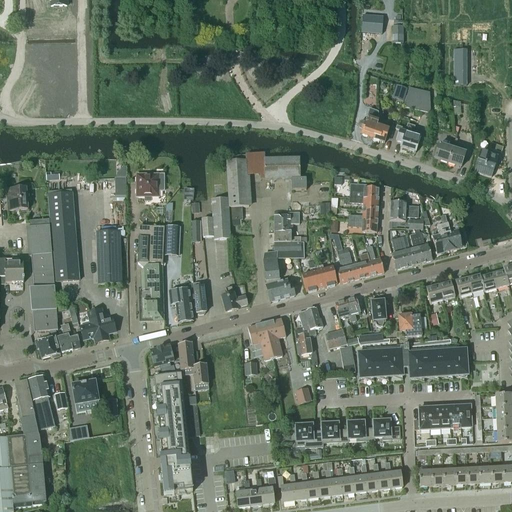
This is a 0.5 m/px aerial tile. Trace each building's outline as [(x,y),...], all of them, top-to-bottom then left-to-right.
[(50,0),(50,2),(49,2),(49,4),(50,4),(50,8),(66,8),(66,0),(50,0)] [(363,17),(362,33),(382,34),(383,19),(363,17)] [(403,27),(392,27),(392,44),(403,44),(403,27)] [(398,87),(396,93),(405,96),(407,90),(398,87)] [(403,108),(402,109),(430,115),(430,104),(429,97),(408,91),(403,108)] [(359,124),(357,128),(359,130),(362,131),(360,137),(372,141),(377,127),(378,122),(378,113),(369,110),(365,123),(364,125),(361,123),(359,124)] [(377,127),(372,141),(384,144),(389,131),(377,127)] [(399,131),(396,142),(402,144),(400,150),(402,150),(401,152),(405,154),(406,152),(415,154),(418,144),(420,138),(399,131)] [(491,144),(489,150),(501,154),(503,148),(491,144)] [(438,146),(434,160),(447,165),(452,150),(438,146)] [(452,150),(447,165),(460,169),(465,155),(452,150)] [(480,153),(473,173),(491,179),(497,159),(480,153)] [(264,155),(225,157),(226,163),(229,222),(242,221),(241,208),(248,208),(246,177),(260,176),(260,181),(291,180),(291,191),(306,190),(305,180),(299,180),(299,159),(264,160),(264,155)] [(163,176),(136,176),(136,198),(158,198),(158,192),(163,192),(163,176)] [(6,180),(0,180),(0,199),(7,199),(7,212),(27,210),(26,190),(7,191),(6,180)] [(349,193),(349,199),(378,200),(378,198),(378,189),(372,189),(372,186),(350,185),(349,193)] [(184,190),(183,200),(192,200),(192,190),(184,190)] [(73,194),(49,196),(51,232),(52,232),(76,230),(73,194)] [(349,199),(349,205),(363,206),(362,210),(362,211),(377,212),(377,211),(377,202),(378,202),(378,200),(349,199)] [(213,220),(202,221),(203,239),(214,238),(214,242),(230,241),(228,201),(212,202),(213,220)] [(389,211),(389,212),(418,214),(419,208),(406,208),(406,204),(390,203),(390,211),(389,211)] [(348,216),(347,222),(377,224),(377,222),(376,222),(377,213),(377,212),(362,211),(362,213),(362,217),(348,216)] [(389,212),(389,214),(389,222),(405,223),(405,219),(418,220),(418,214),(389,212)] [(287,217),(274,217),(274,218),(274,233),(289,233),(292,233),(292,226),(299,226),(299,222),(299,214),(293,214),(287,214),(287,217)] [(29,229),(26,229),(28,257),(31,257),(31,256),(51,254),(49,221),(29,222),(29,229)] [(409,221),(408,230),(422,231),(423,227),(423,222),(409,221)] [(330,222),(329,234),(337,234),(337,223),(330,222)] [(347,222),(347,228),(361,229),(361,234),(376,235),(376,226),(377,226),(377,224),(347,222)] [(199,223),(191,223),(192,237),(192,243),(200,243),(199,223)] [(448,224),(442,225),(448,252),(461,248),(457,232),(450,234),(450,231),(449,231),(448,224)] [(438,237),(432,238),(436,255),(448,252),(442,225),(436,227),(438,234),(438,237)] [(139,228),(138,264),(144,269),(140,273),(142,320),(162,319),(162,322),(164,322),(162,267),(164,229),(139,228)] [(165,229),(164,257),(178,257),(179,229),(165,229)] [(76,230),(52,232),(56,284),(79,282),(76,230)] [(120,233),(96,234),(97,285),(121,285),(120,233)] [(289,233),(274,233),(274,244),(300,243),(300,239),(289,239),(289,233)] [(421,233),(415,235),(423,264),(432,262),(428,246),(424,247),(421,233)] [(415,235),(409,236),(413,250),(409,251),(414,267),(423,264),(415,235)] [(403,238),(397,240),(404,269),(414,267),(409,251),(406,252),(403,238)] [(397,240),(391,241),(395,255),(391,256),(395,271),(404,269),(397,240)] [(264,255),(263,261),(266,287),(278,284),(277,281),(278,281),(276,261),(276,260),(276,254),(300,253),(300,243),(274,244),(274,254),(268,255),(264,255)] [(371,248),(365,249),(367,256),(373,277),(383,274),(379,260),(374,261),(371,248)] [(349,253),(343,255),(350,283),(360,280),(361,280),(358,265),(357,266),(352,267),(349,253)] [(51,254),(31,256),(31,257),(34,300),(32,300),(34,333),(57,332),(51,254)] [(341,270),(336,271),(340,285),(350,283),(343,255),(337,256),(341,270)] [(359,265),(358,265),(361,280),(363,279),(373,277),(367,256),(359,258),(361,265),(359,265)] [(19,260),(0,260),(0,283),(6,283),(6,284),(9,284),(24,284),(24,265),(19,265),(19,260)] [(511,266),(503,269),(508,288),(507,285),(511,284),(511,266)] [(322,267),(315,269),(321,290),(326,288),(326,289),(334,287),(334,286),(336,285),(332,269),(323,271),(322,267)] [(310,274),(301,277),(305,293),(308,293),(308,294),(315,292),(315,291),(321,290),(315,269),(309,270),(310,274)] [(503,272),(491,275),(495,291),(508,288),(503,269),(502,269),(503,272)] [(479,276),(484,294),(495,291),(491,275),(480,278),(479,276)] [(479,276),(467,279),(471,296),(483,293),(483,295),(484,294),(479,276)] [(467,279),(455,283),(459,299),(471,296),(467,279)] [(278,284),(266,287),(270,305),(270,304),(273,303),(273,304),(278,303),(278,302),(294,298),(292,288),(288,288),(287,282),(279,284),(278,284)] [(450,283),(437,287),(442,303),(454,299),(450,283)] [(193,285),(193,289),(194,299),(194,300),(196,314),(197,314),(198,316),(199,317),(204,316),(205,315),(204,313),(206,313),(203,288),(203,284),(195,285),(193,285)] [(437,287),(425,290),(430,306),(442,303),(437,287)] [(227,297),(221,298),(225,314),(238,310),(237,309),(235,300),(234,295),(232,288),(225,290),(227,297)] [(188,291),(169,293),(170,306),(175,305),(176,310),(176,311),(176,313),(178,324),(193,322),(188,291)] [(245,297),(235,300),(237,309),(247,306),(245,297)] [(355,300),(345,303),(349,318),(350,325),(356,323),(354,316),(360,315),(355,300)] [(383,300),(370,301),(373,325),(375,325),(376,327),(378,329),(381,329),(382,327),(383,324),(385,324),(383,300)] [(345,303),(335,306),(339,320),(349,318),(345,303)] [(316,310),(298,315),(302,331),(303,334),(314,331),(322,329),(320,322),(318,320),(316,310)] [(90,325),(79,328),(83,342),(93,339),(95,345),(108,342),(107,336),(115,334),(112,320),(103,322),(102,316),(101,311),(95,312),(96,318),(89,319),(90,325)] [(402,317),(397,317),(399,333),(400,333),(401,340),(421,338),(419,317),(411,318),(411,314),(401,315),(402,317)] [(435,316),(429,318),(431,328),(437,326),(435,316)] [(273,322),(264,325),(273,361),(282,358),(277,341),(285,339),(281,321),(273,323),(273,322)] [(255,327),(247,329),(252,348),(260,346),(264,363),(273,361),(264,325),(255,327)] [(63,338),(57,339),(61,354),(80,349),(76,338),(71,339),(67,326),(61,328),(63,338)] [(302,331),(295,333),(296,340),(298,340),(299,344),(296,345),(297,356),(301,355),(301,357),(311,355),(312,368),(317,367),(315,355),(313,338),(315,337),(314,331),(303,334),(302,331)] [(342,331),(324,336),(328,351),(346,346),(342,331)] [(45,340),(35,343),(38,356),(40,356),(41,361),(49,359),(49,360),(59,358),(56,347),(58,346),(56,340),(46,343),(45,340)] [(191,344),(177,346),(179,361),(180,368),(180,372),(181,372),(192,370),(194,387),(208,386),(206,366),(193,367),(191,344)] [(400,351),(357,354),(358,381),(373,377),(373,380),(387,376),(387,379),(401,375),(401,378),(402,378),(402,375),(408,375),(409,381),(423,378),(423,380),(437,377),(437,379),(452,376),(452,378),(466,375),(466,377),(467,377),(466,351),(408,353),(408,345),(403,346),(403,348),(400,349),(400,351)] [(169,347),(160,349),(167,377),(175,376),(175,375),(173,367),(170,368),(169,365),(173,364),(169,347)] [(350,348),(339,350),(344,376),(355,374),(350,348)] [(160,349),(149,352),(154,369),(159,368),(161,376),(162,378),(167,377),(160,349)] [(256,364),(244,365),(245,377),(257,376),(256,364)] [(162,378),(147,379),(156,460),(160,460),(162,459),(163,467),(161,468),(161,467),(160,467),(161,479),(162,485),(163,496),(178,495),(178,492),(184,491),(184,494),(192,493),(187,449),(186,439),(187,439),(199,437),(197,414),(196,406),(195,398),(188,399),(189,406),(184,407),(183,407),(180,376),(175,376),(167,377),(162,378)] [(44,378),(26,383),(35,419),(38,431),(54,427),(47,399),(48,399),(50,398),(44,378)] [(24,439),(7,440),(10,471),(12,470),(14,498),(12,499),(14,509),(46,506),(42,457),(38,436),(35,419),(26,383),(15,386),(19,403),(17,403),(20,418),(21,421),(20,421),(24,439)] [(94,383),(71,387),(75,407),(98,403),(94,383)] [(307,390),(295,394),(298,406),(310,402),(307,390)] [(64,394),(54,396),(57,412),(67,410),(64,394)] [(510,395),(494,396),(495,408),(511,407),(510,395)] [(116,402),(108,402),(108,416),(116,416),(116,402)] [(470,407),(459,408),(460,430),(471,429),(470,407)] [(511,407),(495,408),(496,420),(511,419),(511,407)] [(446,409),(439,409),(440,431),(450,430),(449,408),(446,408),(446,409)] [(452,408),(449,408),(450,430),(460,430),(459,408),(452,408)] [(426,410),(418,410),(418,422),(419,431),(419,432),(429,431),(428,409),(426,409),(426,410)] [(431,409),(428,409),(429,431),(440,431),(439,409),(431,409)] [(511,429),(511,419),(496,420),(496,432),(511,431),(511,429)] [(378,423),(373,423),(374,443),(374,440),(381,439),(382,442),(399,441),(399,429),(390,429),(389,422),(383,422),(378,422),(378,423)] [(352,424),(347,424),(348,444),(348,441),(356,441),(356,443),(374,443),(373,423),(372,423),(373,430),(364,431),(363,423),(357,424),(357,423),(352,423),(352,424)] [(327,425),(321,425),(322,448),(322,445),(348,444),(347,424),(346,424),(347,431),(338,432),(337,425),(331,425),(331,424),(326,425),(327,425)] [(301,426),(295,427),(296,447),(304,447),(304,449),(322,448),(321,425),(320,425),(321,432),(312,433),(312,426),(305,426),(301,426)] [(86,428),(69,430),(71,442),(88,440),(86,428)] [(511,431),(496,432),(497,444),(511,443),(511,431)] [(0,511),(12,511),(12,509),(14,509),(12,499),(14,498),(12,470),(10,471),(7,440),(0,440),(0,511)] [(315,455),(307,456),(308,460),(320,459),(320,450),(315,451),(315,455)] [(389,464),(385,465),(386,475),(388,474),(390,490),(402,489),(400,473),(391,474),(389,464)] [(377,466),(373,466),(374,476),(376,476),(378,492),(380,492),(390,490),(388,474),(386,475),(379,476),(377,466)] [(366,467),(361,468),(362,478),(364,478),(366,493),(378,492),(376,476),(374,476),(367,477),(366,467)] [(511,468),(502,469),(503,485),(511,484),(511,468)] [(354,469),(349,469),(350,479),(352,479),(354,495),(366,493),(364,478),(362,478),(355,479),(354,469)] [(490,469),(478,470),(479,486),(491,485),(490,469)] [(502,469),(490,469),(491,485),(503,485),(502,469)] [(342,470),(337,471),(338,481),(340,481),(342,497),(354,495),(352,479),(350,479),(343,480),(342,470)] [(478,470),(466,471),(467,487),(479,486),(478,470)] [(455,471),(443,472),(444,488),(455,487),(455,471)] [(466,471),(455,471),(455,487),(467,487),(466,471)] [(330,472),(325,472),(326,482),(328,482),(330,498),(342,497),(340,481),(338,481),(331,482),(330,472)] [(431,472),(419,473),(420,489),(432,488),(431,472)] [(443,472),(431,472),(432,488),(444,488),(443,472)] [(318,473),(313,474),(314,484),(316,484),(319,500),(330,498),(328,482),(326,482),(319,483),(318,473)] [(306,475),(301,475),(302,486),(304,485),(307,501),(319,500),(316,484),(314,484),(307,485),(306,475)] [(294,476),(289,477),(290,487),(292,487),(295,503),(307,501),(304,485),(302,486),(295,487),(294,476)] [(282,478),(277,478),(279,489),(280,489),(282,504),(295,503),(292,487),(290,487),(283,488),(282,478)] [(262,491),(259,491),(261,507),(274,506),(272,490),(275,489),(274,479),(268,479),(269,490),(262,491)] [(250,492),(248,493),(250,509),(261,507),(259,491),(262,491),(261,480),(256,481),(257,491),(250,492)] [(245,493),(235,494),(237,510),(250,509),(248,493),(250,492),(249,482),(244,483),(245,493)]
